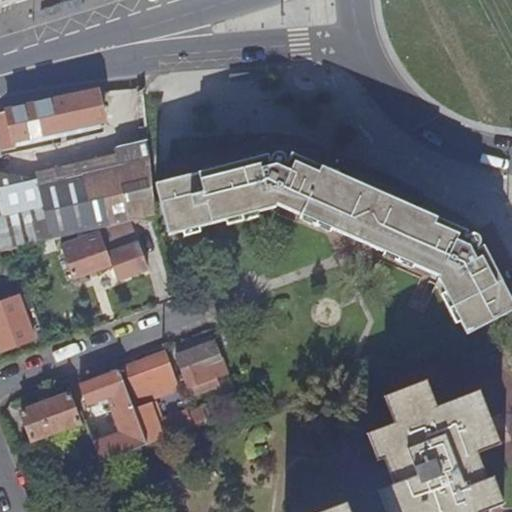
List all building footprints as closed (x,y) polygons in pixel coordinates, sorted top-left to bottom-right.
[(0,0),(0,8),(25,0),(0,0)] [(99,92),(53,102),(59,131),(102,121),(104,115),(99,92)] [(59,131),(53,102),(0,113),(0,131),(11,130),(14,141),(59,131)] [(140,154),(141,164),(41,188),(45,207),(53,238),(57,238),(99,227),(110,225),(131,220),(154,215),(155,215),(152,185),(150,162),(149,152),(140,154)] [(259,159),(157,185),(171,236),(277,209),(279,206),(440,278),(439,281),(467,336),(511,314),(511,303),(488,258),(481,260),(477,250),(479,249),(480,247),(481,245),(482,243),(481,241),(481,239),(479,238),(477,236),(476,235),(474,235),(472,235),(470,236),(467,237),(466,240),(465,240),(446,231),(450,225),(311,163),(309,168),(290,160),(288,164),(287,164),(287,163),(288,160),(287,158),(286,156),(285,155),(283,154),(282,154),(280,153),(278,153),(276,154),(274,156),(273,158),(272,161),(272,163),(270,163),(269,164),(266,164),(263,165),(262,165),(261,162),(260,159),(259,159)] [(53,238),(45,207),(0,217),(0,250),(13,248),(53,238)] [(62,246),(74,279),(113,264),(119,279),(149,268),(131,220),(110,225),(99,227),(101,231),(62,246)] [(35,340),(20,297),(0,304),(0,346),(2,352),(35,340)] [(189,388),(227,373),(216,340),(176,355),(189,388)] [(173,372),(166,354),(126,369),(133,387),(150,381),(155,396),(173,389),(167,374),(173,372)] [(135,412),(120,371),(80,386),(87,405),(112,397),(124,430),(93,443),(102,465),(103,464),(147,445),(142,433),(135,412)] [(504,446),(483,392),(441,408),(431,382),(387,398),(397,424),(370,435),(381,463),(387,460),(397,486),(380,492),(387,511),(353,511),(350,504),(328,511),(490,511),(506,506),(496,479),(490,481),(489,478),(481,455),(493,450),(504,446)] [(80,424),(69,396),(23,413),(33,442),(80,424)] [(147,408),(135,412),(142,433),(154,429),(147,408)] [(203,408),(189,413),(193,426),(208,420),(203,408)] [(58,483),(102,465),(93,443),(89,433),(71,439),(80,463),(67,467),(67,470),(55,476),(58,483)] [(41,465),(25,472),(34,493),(51,487),(41,465)]
